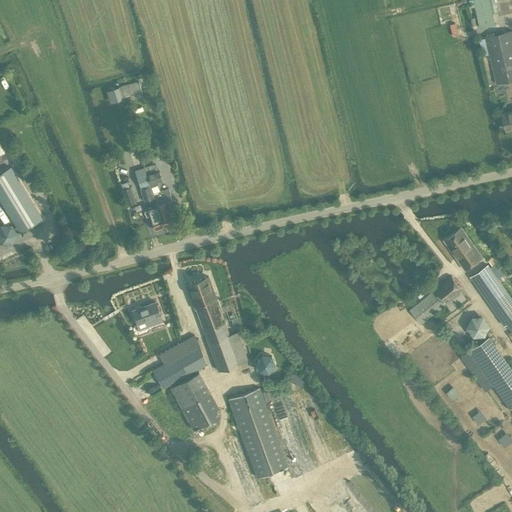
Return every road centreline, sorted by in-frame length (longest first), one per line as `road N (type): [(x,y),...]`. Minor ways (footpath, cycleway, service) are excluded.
road 1 (unclassified): [(0,290),(511,171)]
road 2 (track): [(30,37),(73,120),(125,261)]
